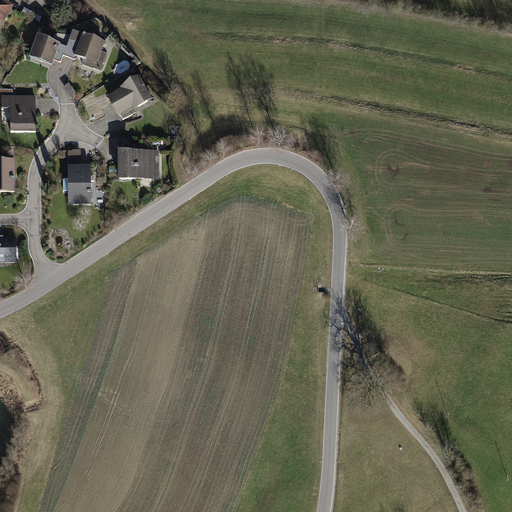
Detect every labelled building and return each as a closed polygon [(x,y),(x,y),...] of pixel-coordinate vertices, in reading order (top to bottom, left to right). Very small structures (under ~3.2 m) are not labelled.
[(0,30),(11,10),(0,4),(0,30)] [(42,18),(25,10),(22,13),(40,22),(42,18)] [(104,43),(77,33),(67,57),(75,60),(78,54),(85,57),(83,64),(100,71),(106,54),(101,52),(104,43)] [(67,47),(39,37),(32,56),(52,63),(53,60),(61,62),(67,47)] [(111,105),(123,125),(155,105),(143,85),(111,105)] [(39,102),(16,102),(2,102),(3,123),(12,123),(12,138),(39,138),(39,102)] [(81,166),(81,151),(68,152),(68,167),(81,166)] [(120,153),(120,179),(155,179),(154,158),(159,158),(159,153),(120,153)] [(14,159),(0,159),(0,192),(15,192),(14,159)] [(91,168),(69,168),(69,180),(64,180),(64,192),(72,192),(72,205),(91,205),(91,168)] [(20,238),(0,238),(0,266),(20,266),(20,238)]
